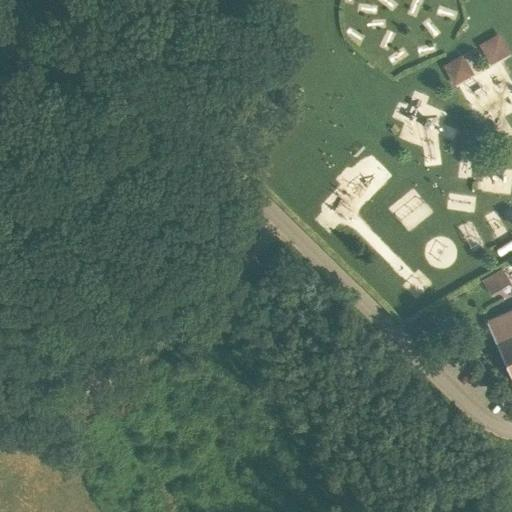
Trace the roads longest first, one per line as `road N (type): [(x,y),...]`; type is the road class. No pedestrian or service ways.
road 1 (track): [(0,424),(112,379),(163,346),(283,224)]
road 2 (track): [(283,224),(169,117),(0,29)]
road 3 (track): [(511,431),(478,419),(283,224)]
